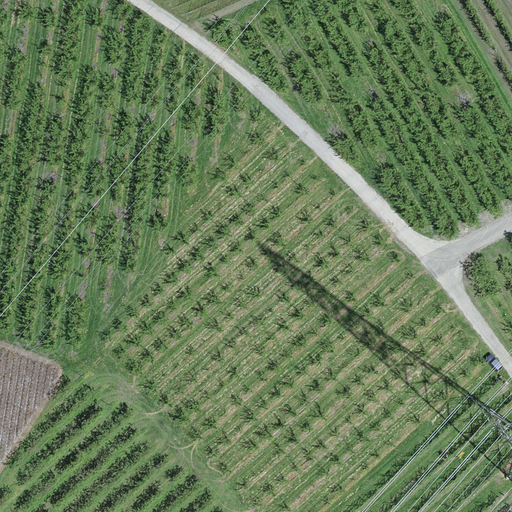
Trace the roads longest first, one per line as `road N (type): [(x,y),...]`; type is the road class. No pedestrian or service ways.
road 1 (track): [(436,262),(246,79),(132,0)]
road 2 (track): [(436,262),(511,372)]
